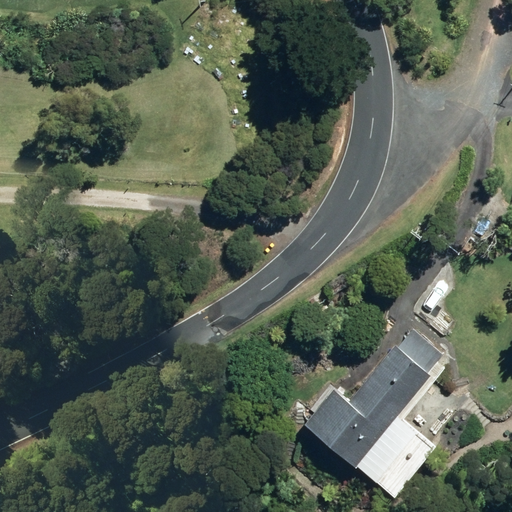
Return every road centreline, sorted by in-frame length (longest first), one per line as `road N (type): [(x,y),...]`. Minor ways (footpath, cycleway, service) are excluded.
road 1 (residential): [(349,0),(371,63),(369,145),(331,223),(270,284),(204,328),(0,432)]
road 2 (unknown): [(331,223),(0,204)]
